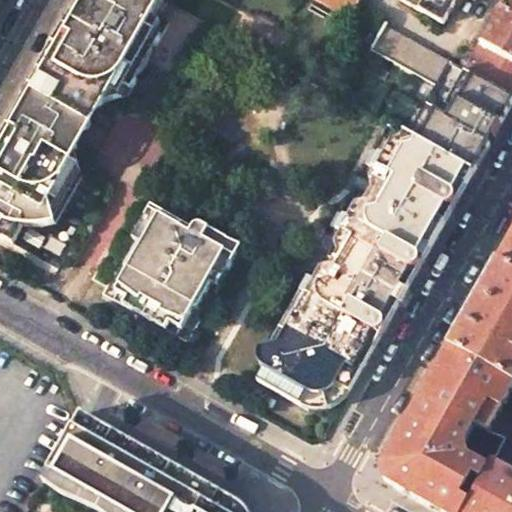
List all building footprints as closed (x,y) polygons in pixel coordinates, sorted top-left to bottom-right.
[(84,0),(42,75),(98,107),(105,103),(112,99),(120,97),(127,96),(137,78),(135,77),(133,70),(147,46),(154,44),(156,45),(169,22),(155,13),(162,0),(84,0)] [(319,0),(342,13),(346,6),(354,11),(360,0),(319,0)] [(511,98),(511,0),(399,0),(443,25),(457,0),(509,0),(503,12),(495,8),(485,11),(465,46),(450,63),(511,98)] [(450,63),(384,26),(371,49),(436,86),(450,63)] [(511,98),(450,63),(436,86),(427,102),(439,109),(432,122),(420,143),(412,138),(401,132),(399,136),(408,140),(472,177),(511,107),(511,98)] [(98,107),(42,75),(21,112),(77,144),(78,136),(81,128),(85,121),(88,117),(92,113),(98,107)] [(21,112),(0,150),(0,230),(1,232),(0,233),(0,234),(15,243),(29,220),(40,226),(45,228),(50,227),(55,224),(58,221),(83,176),(80,169),(78,161),(77,153),(77,144),(21,112)] [(420,143),(432,122),(424,117),(412,138),(420,143)] [(420,270),(472,177),(408,140),(399,136),(387,157),(374,150),(366,164),(379,172),(372,184),(383,190),(386,199),(383,205),(366,195),(352,219),(339,212),(331,226),(342,232),(339,239),(345,256),(347,252),(362,261),(365,271),(377,278),(387,273),(394,262),(410,271),(412,272),(414,273),(416,272),(419,271),(420,270)] [(141,242),(128,268),(130,270),(118,293),(119,294),(116,299),(180,335),(184,328),(185,329),(198,307),(201,308),(224,268),(230,270),(243,246),(210,230),(211,229),(209,227),(204,225),(200,225),(196,229),(189,238),(182,233),(168,214),(153,206),(136,239),(141,242)] [(511,239),(499,263),(511,270),(511,239)] [(345,256),(334,276),(349,284),(359,282),(371,289),(373,299),(366,311),(383,321),(385,323),(386,325),(386,327),(386,329),(385,331),(420,270),(419,271),(416,272),(414,273),(412,272),(410,271),(394,262),(387,273),(377,278),(365,271),(362,261),(347,252),(345,256)] [(511,270),(499,263),(451,347),(511,382),(511,270)] [(347,399),(368,362),(374,350),(385,331),(386,329),(386,327),(386,325),(385,323),(383,321),(366,311),(373,299),(371,289),(359,282),(349,284),(334,276),(329,273),(319,275),(315,281),(303,275),(295,289),(303,293),(293,311),(297,313),(281,343),(263,349),(261,353),(261,356),(262,359),(263,363),(264,365),(266,367),(267,368),(260,380),(311,408),(318,397),(336,392),(347,399)] [(198,328),(191,341),(196,344),(203,331),(198,328)] [(511,392),(511,382),(451,347),(420,402),(476,427),(506,441),(511,443),(511,440),(511,428),(496,420),(511,392)] [(395,489),(436,511),(466,511),(489,471),(473,462),(466,447),(476,427),(420,402),(388,458),(395,489)] [(246,511),(240,506),(81,414),(47,474),(114,511),(246,511)] [(511,511),(511,475),(493,465),(489,471),(466,511),(511,511)]
